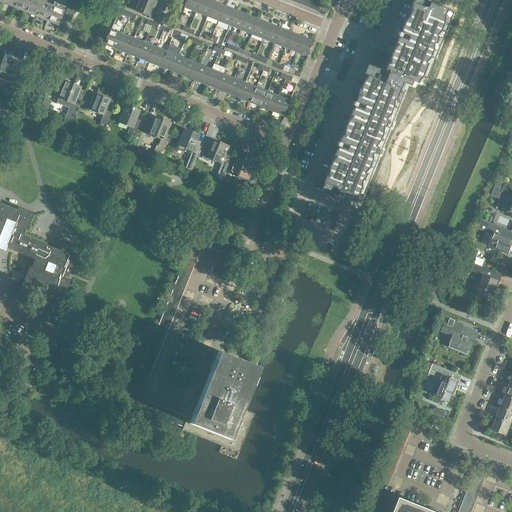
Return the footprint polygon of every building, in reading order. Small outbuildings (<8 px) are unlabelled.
[(24,12),(28,0),(16,0),(13,8),(24,12)] [(35,17),(41,1),(37,0),(28,0),(24,12),(35,17)] [(162,5),(157,3),(156,5),(142,0),(140,0),(136,11),(152,17),(155,7),(161,10),(162,5)] [(196,12),(201,0),(187,0),(185,7),(196,12)] [(208,16),(214,1),(210,0),(201,0),(196,12),(208,16)] [(314,9),(317,0),(310,0),(308,7),(314,9)] [(319,12),(322,5),(324,0),(322,0),(317,0),(314,9),(319,12)] [(381,155),(406,90),(412,93),(416,82),(424,85),(426,85),(428,78),(454,13),(453,12),(423,0),(417,0),(416,4),(413,2),(392,54),(379,49),(369,75),(367,74),(346,126),(324,182),(327,183),(325,189),(360,203),(360,202),(361,203),(381,155)] [(46,21),(53,6),(41,1),(35,17),(46,21)] [(219,21),(225,6),(214,1),(208,16),(219,21)] [(54,3),(53,6),(46,21),(58,26),(65,7),(54,3)] [(230,25),(236,10),(225,6),(219,21),(230,25)] [(70,21),(74,11),(67,8),(63,19),(70,21)] [(241,30),(247,15),(236,10),(230,25),(241,30)] [(252,34),(258,19),(247,15),(241,30),(252,34)] [(263,39),(269,24),(258,19),(252,34),(263,39)] [(274,43),(280,28),(269,24),(263,39),(274,43)] [(286,48),(292,33),(280,28),(274,43),(286,48)] [(117,49),(123,34),(111,30),(105,45),(117,49)] [(297,52),(303,37),(292,33),(286,48),(297,52)] [(128,54),(134,39),(123,34),(117,49),(128,54)] [(314,41),(303,37),(297,52),(308,57),(314,41)] [(139,58),(145,43),(134,39),(128,54),(139,58)] [(150,63),(156,47),(145,43),(139,58),(150,63)] [(161,67),(167,52),(156,47),(150,63),(161,67)] [(173,72),(179,56),(167,52),(161,67),(173,72)] [(184,76),(190,61),(179,56),(173,72),(184,76)] [(3,57),(0,65),(0,79),(11,84),(7,95),(13,97),(23,73),(17,71),(20,64),(3,57)] [(195,80),(201,65),(190,61),(184,76),(195,80)] [(206,85),(212,70),(201,65),(195,80),(206,85)] [(217,89),(223,74),(212,70),(206,85),(217,89)] [(228,94),(234,79),(223,74),(217,89),(228,94)] [(239,98),(245,83),(234,79),(228,94),(239,98)] [(72,123),(85,90),(85,89),(82,97),(77,95),(80,87),(72,84),(71,83),(71,84),(63,81),(62,82),(64,82),(58,98),(71,103),(67,114),(66,114),(64,120),(72,123)] [(251,103),(257,87),(245,83),(239,98),(251,103)] [(262,107),(268,92),(257,87),(251,103),(262,107)] [(273,111),(279,96),(268,92),(262,107),(273,111)] [(281,92),(279,96),(273,111),(284,116),(292,97),(281,92)] [(106,125),(114,104),(109,102),(110,99),(95,93),(88,110),(102,116),(100,123),(106,125)] [(13,97),(7,95),(3,106),(9,109),(13,97)] [(135,137),(141,123),(141,122),(136,120),(139,111),(124,105),(118,122),(129,127),(127,134),(135,137)] [(154,117),(150,127),(147,134),(161,139),(158,146),(161,147),(157,157),(154,155),(154,156),(161,159),(172,131),(167,129),(169,123),(154,117)] [(181,167),(191,171),(202,143),(202,142),(200,146),(195,144),(199,135),(179,127),(179,128),(183,130),(175,151),(176,151),(177,146),(191,152),(185,168),(181,166),(181,167)] [(231,157),(225,154),(228,147),(214,141),(207,158),(221,163),(217,173),(224,175),(231,157)] [(254,184),(259,172),(254,170),(258,159),(246,154),(239,169),(251,174),(248,182),(254,184)] [(511,184),(508,183),(505,182),(499,180),(496,188),(502,191),(501,193),(502,192),(511,195),(511,202),(508,213),(502,211),(508,213),(511,215),(511,184)] [(0,242),(1,243),(6,244),(5,247),(6,248),(6,247),(30,257),(35,259),(32,268),(29,266),(28,267),(29,268),(24,282),(23,281),(22,282),(38,288),(40,283),(49,286),(48,289),(49,289),(49,288),(63,294),(63,295),(64,295),(71,276),(67,275),(67,273),(68,274),(70,268),(75,254),(76,255),(77,254),(61,248),(58,253),(50,250),(51,247),(50,247),(50,248),(25,238),(26,238),(21,236),(24,227),(27,229),(27,228),(26,227),(32,213),(33,214),(33,213),(17,207),(15,212),(6,209),(7,206),(6,207),(0,204),(0,242)] [(511,232),(511,231),(508,230),(489,222),(485,232),(493,235),(488,246),(509,254),(511,245),(511,239),(508,238),(511,232)] [(203,245),(206,238),(195,234),(192,241),(203,245)] [(209,248),(213,238),(207,235),(206,238),(203,245),(203,246),(204,246),(208,247),(208,248),(209,248)] [(332,237),(327,248),(337,252),(342,241),(332,237)] [(214,250),(219,240),(213,238),(209,248),(210,248),(214,250)] [(220,252),(224,242),(219,240),(214,250),(215,250),(220,252)] [(203,246),(203,245),(192,241),(190,246),(200,250),(201,245),(202,245),(203,246)] [(226,255),(230,244),(224,242),(220,252),(221,253),(221,252),(225,254),(226,255)] [(236,247),(235,247),(230,244),(226,255),(226,254),(231,256),(231,257),(232,257),(236,247)] [(200,251),(200,250),(190,246),(187,252),(198,256),(198,255),(197,255),(199,251),(200,251)] [(197,256),(198,256),(187,252),(185,257),(195,261),(196,261),(195,261),(197,256)] [(474,263),(476,257),(468,254),(466,260),(473,263),(474,263)] [(195,262),(195,261),(185,257),(183,263),(193,267),(193,266),(195,262)] [(495,272),(473,263),(466,260),(463,268),(470,270),(483,276),(476,294),(491,299),(494,291),(496,291),(494,290),(498,281),(492,279),(495,272)] [(193,267),(183,263),(181,268),(191,272),(193,267)] [(191,273),(191,272),(181,268),(179,274),(189,278),(189,277),(190,273),(191,273)] [(189,278),(179,274),(176,279),(187,283),(186,283),(188,278),(189,278)] [(186,284),(187,283),(176,279),(174,285),(184,289),(185,288),(184,288),(186,284)] [(184,289),(174,285),(172,290),(182,294),(184,289)] [(182,295),(182,294),(172,290),(170,296),(180,300),(180,299),(182,295)] [(180,300),(170,296),(168,301),(178,305),(180,300)] [(178,306),(178,305),(168,301),(165,307),(176,311),(176,310),(177,306),(178,306)] [(175,311),(176,311),(165,307),(163,312),(174,316),(173,316),(175,311)] [(173,317),(174,316),(163,312),(161,318),(171,322),(172,321),(171,321),(173,317)] [(171,322),(161,318),(159,323),(169,327),(171,322)] [(441,331),(452,336),(448,347),(468,355),(474,340),(473,340),(477,330),(446,318),(441,331)] [(169,328),(169,327),(159,323),(157,329),(167,333),(167,332),(169,328)] [(167,333),(157,329),(154,334),(165,338),(165,337),(166,333),(167,333)] [(165,338),(154,334),(152,340),(163,344),(163,343),(162,343),(164,339),(165,339),(165,338)] [(162,344),(163,344),(152,340),(150,345),(160,349),(161,349),(160,348),(162,344)] [(160,350),(160,349),(150,345),(148,351),(158,355),(158,354),(160,350)] [(158,355),(148,351),(146,356),(156,360),(156,359),(158,355)] [(239,409),(240,408),(255,368),(218,353),(193,414),(190,412),(188,417),(178,413),(174,423),(184,427),(184,429),(238,451),(253,414),(239,409)] [(156,361),(156,360),(146,356),(143,362),(154,366),(154,365),(155,361),(156,361)] [(154,366),(143,362),(141,367),(152,371),(151,370),(153,366),(154,366)] [(450,401),(458,381),(459,382),(462,376),(432,364),(429,373),(442,378),(435,396),(450,401)] [(151,372),(152,371),(141,367),(139,373),(149,377),(150,376),(149,376),(151,372)] [(149,377),(139,373),(137,378),(147,382),(147,381),(149,377)] [(147,382),(137,378),(135,384),(145,388),(145,387),(147,383),(147,382)] [(145,388),(135,384),(133,389),(143,393),(144,388),(145,388)] [(143,394),(143,393),(133,389),(130,395),(141,399),(141,398),(140,398),(142,394),(143,394)] [(144,400),(141,399),(130,395),(126,404),(141,410),(145,400),(144,400)] [(511,411),(511,397),(506,395),(501,407),(511,411)] [(147,412),(151,402),(150,402),(145,401),(146,400),(145,400),(141,410),(147,412)] [(152,415),(156,404),(155,405),(151,403),(151,402),(147,412),(152,415)] [(158,417),(162,407),(161,406),(161,407),(156,405),(157,405),(156,404),(152,415),(158,417)] [(163,419),(167,409),(166,409),(162,407),(158,417),(163,419)] [(511,424),(511,420),(511,411),(501,407),(496,418),(511,424)] [(446,412),(435,408),(432,414),(444,419),(446,412)] [(169,421),(173,411),(172,411),(167,409),(168,409),(167,409),(163,419),(169,421)] [(414,420),(415,420),(403,415),(401,421),(412,425),(414,420)] [(506,436),(511,424),(496,418),(492,430),(506,436)] [(412,426),(412,425),(401,421),(399,426),(410,431),(410,430),(412,426)] [(410,431),(399,426),(397,432),(408,436),(409,431),(410,431)] [(408,437),(408,436),(397,432),(394,437),(406,442),(406,441),(405,441),(407,437),(408,437)] [(405,442),(406,442),(394,437),(392,443),(403,447),(404,447),(403,446),(405,442)] [(403,448),(403,447),(392,443),(390,448),(401,453),(402,452),(401,452),(403,447),(403,448)] [(401,453),(390,448),(388,454),(399,458),(399,457),(401,453)] [(399,459),(399,458),(388,454),(386,459),(397,464),(397,463),(399,458),(399,459)] [(397,464),(386,459),(384,465),(395,469),(395,468),(396,464),(397,464)] [(395,469),(384,465),(382,470),(393,474),(394,469),(395,470),(395,469)] [(393,474),(382,470),(379,475),(391,480),(391,479),(390,479),(392,475),(393,475),(393,474)] [(486,475),(486,474),(475,470),(473,476),(484,480),(486,475)] [(391,480),(379,475),(377,482),(388,486),(389,485),(388,485),(389,485),(388,485),(390,480),(391,480)] [(484,480),(473,476),(471,481),(482,486),(482,485),(483,481),(484,481),(484,480)] [(482,486),(471,481),(468,487),(480,491),(479,491),(481,486),(482,486)] [(480,491),(468,487),(466,492),(477,497),(478,496),(477,496),(479,492),(480,491)] [(477,497),(466,492),(464,498),(475,502),(475,501),(477,497)] [(395,511),(439,511),(402,497),(395,511)] [(475,503),(475,502),(464,498),(462,503),(473,508),(473,507),(475,502),(475,503)] [(473,508),(462,503),(460,509),(468,511),(470,511),(473,508)]
